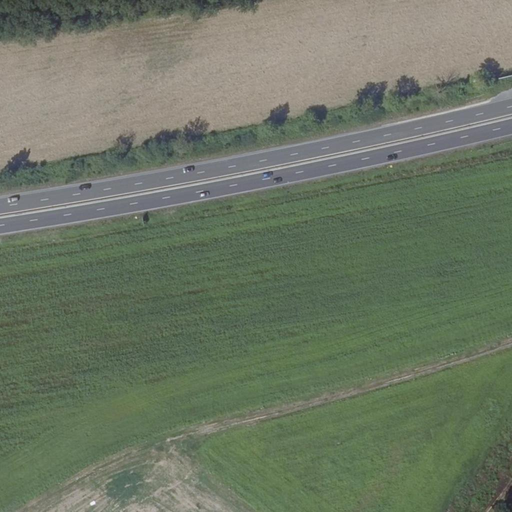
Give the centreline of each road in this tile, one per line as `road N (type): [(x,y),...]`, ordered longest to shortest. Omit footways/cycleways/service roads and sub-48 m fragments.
road 1 (trunk): [(511,105),(281,157),(0,206)]
road 2 (trunk): [(0,225),(511,125)]
road 3 (track): [(22,511),(132,449),(511,343)]
